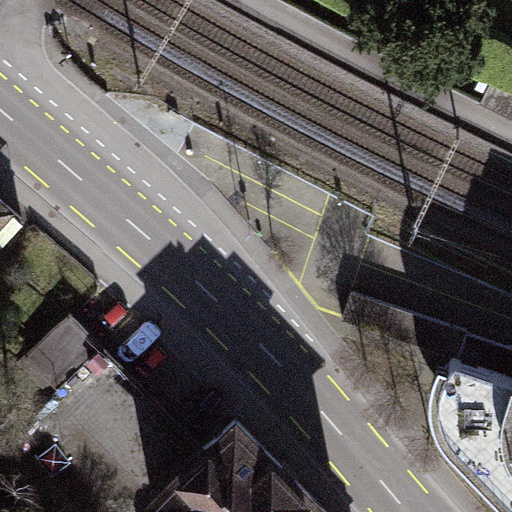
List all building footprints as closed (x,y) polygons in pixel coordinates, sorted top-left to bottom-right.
[(0,215),(15,199),(0,186),(0,215)] [(51,398),(103,346),(70,313),(17,365),(51,398)] [(196,438),(103,346),(51,398),(144,489),(196,438)] [(511,372),(454,352),(440,391),(439,433),(511,508),(511,372)] [(347,511),(236,399),(196,438),(144,489),(138,496),(153,511),(347,511)]
